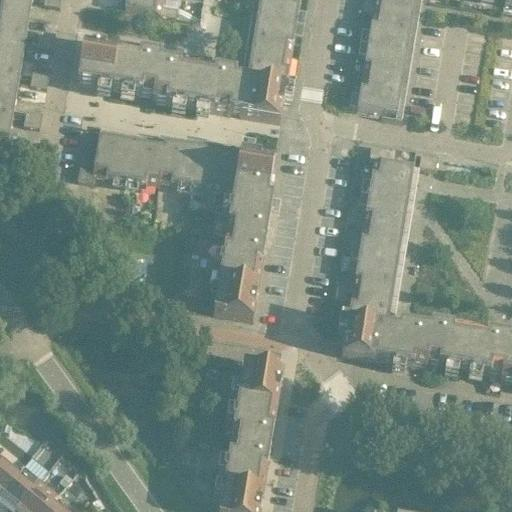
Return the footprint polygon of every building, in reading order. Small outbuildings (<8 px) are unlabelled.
[(25,0),(0,0),(0,16),(29,21),(32,0),(27,0),(25,0)] [(161,12),(162,0),(126,0),(124,15),(175,24),(177,15),(161,12)] [(259,0),(245,86),(235,85),(234,85),(228,119),(280,128),(300,0),(259,0)] [(461,0),(462,0),(375,0),(356,114),(396,121),(415,0),(461,0)] [(61,5),(44,2),(43,10),(59,13),(61,5)] [(29,21),(0,16),(0,36),(26,41),(29,21)] [(0,36),(0,57),(22,61),(26,41),(0,36)] [(39,36),(37,43),(54,46),(55,38),(39,36)] [(54,46),(37,43),(36,51),(53,53),(54,46)] [(76,89),(152,101),(153,101),(159,67),(160,67),(161,62),(83,49),(76,89)] [(0,57),(0,78),(19,81),(22,61),(0,57)] [(151,106),(228,119),(234,85),(235,85),(236,80),(160,67),(159,67),(153,101),(152,101),(151,106)] [(32,76),(31,83),(47,86),(49,79),(32,76)] [(0,98),(16,101),(19,81),(0,78),(0,98)] [(47,86),(31,83),(29,91),(46,94),(47,86)] [(0,119),(12,122),(16,101),(0,98),(0,119)] [(25,116),(24,124),(41,126),(42,119),(25,116)] [(0,141),(9,143),(12,122),(0,119),(0,141)] [(41,126),(24,124),(23,131),(39,134),(41,126)] [(232,199),(225,242),(265,248),(272,204),(267,203),(273,165),(241,159),(242,153),(230,152),(229,158),(163,147),(162,152),(85,139),(77,187),(93,189),(94,181),(158,192),(159,187),(232,199)] [(368,166),(373,167),(373,166),(389,168),(391,155),(371,152),(368,166)] [(373,166),(373,167),(341,361),(426,375),(426,370),(425,370),(431,335),(430,335),(398,330),(397,335),(387,333),(415,159),(391,155),(389,168),(373,166)] [(421,160),(418,174),(427,175),(429,161),(421,160)] [(437,162),(429,161),(427,175),(435,176),(437,162)] [(265,248),(225,242),(213,319),(252,326),(265,248)] [(431,330),(430,335),(431,335),(425,370),(426,370),(500,382),(501,382),(507,347),(508,348),(509,343),(431,330)] [(269,370),(271,357),(195,344),(192,358),(269,370)] [(501,382),(500,382),(499,387),(511,388),(511,348),(508,348),(507,347),(501,382)] [(281,358),(271,357),(269,370),(278,372),(281,358)] [(242,371),(230,448),(269,454),(282,377),(242,371)] [(259,511),(269,454),(230,448),(219,511),(259,511)] [(0,500),(17,480),(16,479),(0,465),(0,500)] [(21,473),(16,479),(17,480),(0,500),(0,506),(6,511),(18,511),(39,487),(21,473)] [(65,479),(59,486),(64,491),(71,483),(65,479)] [(18,511),(46,511),(51,507),(52,507),(57,501),(39,487),(18,511)]
